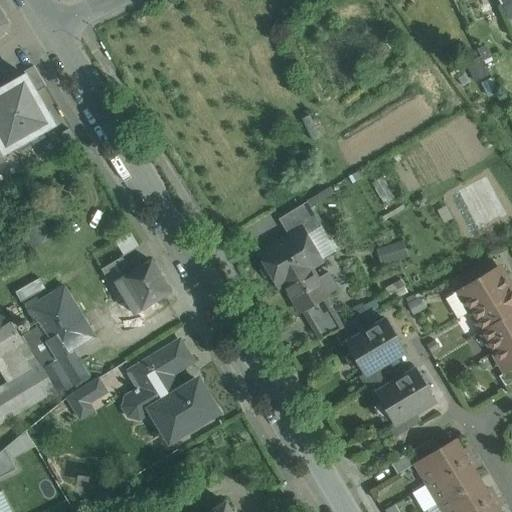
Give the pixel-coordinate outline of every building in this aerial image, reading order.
[(470,0),(453,0),(459,12),(473,6),(470,0)] [(1,9),(0,9),(0,36),(8,32),(9,23),(1,9)] [(34,66),(24,72),(26,75),(36,93),(46,87),(34,66)] [(26,75),(7,87),(7,88),(0,91),(0,145),(5,154),(54,125),(36,93),(26,75)] [(0,145),(0,165),(8,160),(5,154),(0,145)] [(307,202),(278,219),(289,237),(300,230),(303,237),(321,226),(307,202)] [(48,214),(31,224),(42,243),(59,231),(48,214)] [(31,224),(21,231),(32,249),(42,243),(31,224)] [(289,237),(260,254),(265,261),(263,263),(261,270),(265,276),(272,278),(274,277),(279,285),(283,282),(309,266),(309,267),(318,262),(303,237),(300,230),(289,237)] [(382,261),(409,256),(406,241),(379,246),(382,261)] [(123,257),(103,269),(112,284),(115,283),(115,282),(132,272),(123,257)] [(132,272),(115,282),(115,283),(134,314),(143,309),(143,308),(170,292),(151,261),(132,272)] [(309,266),(283,282),(301,313),(328,297),(327,296),(338,289),(328,272),(316,279),(309,267),(309,266)] [(497,266),(459,290),(471,310),(510,287),(497,266)] [(38,300),(26,308),(37,326),(22,336),(39,363),(55,389),(58,394),(88,376),(72,350),(95,337),(64,285),(38,300)] [(511,290),(510,287),(471,310),(483,329),(483,331),(511,313),(511,290)] [(36,297),(24,304),(26,308),(38,300),(36,297)] [(327,303),(307,316),(321,339),(336,332),(342,328),(327,303)] [(511,313),(483,331),(483,329),(481,330),(494,351),(511,340),(511,313)] [(25,319),(23,319),(21,319),(19,320),(19,321),(18,322),(18,324),(19,327),(20,329),(23,329),(25,329),(27,328),(28,326),(28,324),(28,322),(28,321),(27,320),(25,319)] [(365,334),(346,345),(364,374),(383,363),(405,350),(387,320),(365,334)] [(342,328),(336,332),(344,346),(346,345),(365,334),(357,321),(342,328)] [(0,328),(0,369),(8,382),(39,363),(22,336),(19,336),(11,322),(0,328)] [(511,340),(494,351),(506,372),(511,368),(511,340)] [(180,391),(158,355),(131,371),(142,389),(154,381),(165,399),(180,391)] [(8,382),(0,386),(0,423),(55,389),(39,363),(8,382)] [(364,374),(362,375),(368,386),(389,373),(383,363),(364,374)] [(511,368),(506,372),(499,376),(505,387),(511,383),(511,368)] [(395,383),(376,395),(393,424),(413,412),(435,399),(417,370),(395,383)] [(389,373),(368,386),(374,396),(376,395),(395,383),(389,373)] [(98,379),(68,398),(80,418),(93,411),(88,403),(106,392),(98,379)] [(160,425),(207,396),(198,380),(180,391),(165,399),(154,381),(142,389),(127,398),(125,407),(129,415),(139,417),(151,410),(160,425)] [(207,396),(160,425),(170,441),(217,412),(207,396)] [(413,412),(393,424),(391,425),(397,435),(419,423),(413,412)] [(29,432),(7,441),(13,456),(35,447),(29,432)] [(433,438),(412,451),(418,461),(439,449),(433,438)] [(418,461),(417,462),(430,482),(470,458),(465,448),(460,451),(453,440),(439,449),(418,461)] [(0,477),(16,470),(5,448),(0,452),(0,477)] [(412,451),(391,463),(397,474),(417,462),(418,461),(412,451)] [(470,458),(430,482),(441,502),(477,480),(471,470),(476,467),(470,458)] [(477,480),(441,502),(447,511),(469,511),(494,497),(488,488),(484,491),(477,480)] [(494,497),(469,511),(496,511),(495,510),(500,507),(494,497)] [(231,511),(226,503),(210,511),(231,511)]
